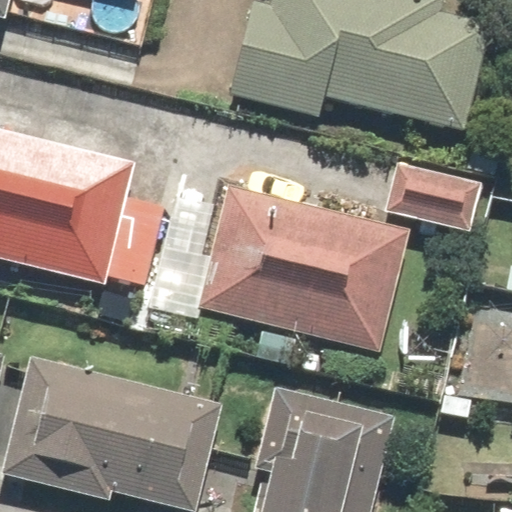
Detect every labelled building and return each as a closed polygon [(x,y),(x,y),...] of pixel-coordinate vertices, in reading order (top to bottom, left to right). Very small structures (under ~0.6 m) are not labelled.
[(0,0),(0,19),(8,22),(13,0),(0,0)] [(499,10),(460,0),(275,0),(273,10),(257,6),(234,98),(322,120),(327,99),(467,134),(499,10)] [(138,168),(0,133),(0,260),(108,288),(110,279),(146,288),(165,210),(130,201),(138,168)] [(484,189),(401,168),(390,214),(473,235),(484,189)] [(413,235),(232,190),(202,311),(382,356),(413,235)] [(511,325),(461,319),(452,392),(511,400),(511,325)] [(199,511),(225,409),(34,360),(5,477),(112,504),(115,494),(186,511),(199,511)] [(375,511),(398,421),(278,391),(258,472),(277,476),(274,488),(264,486),(257,511),(375,511)]
